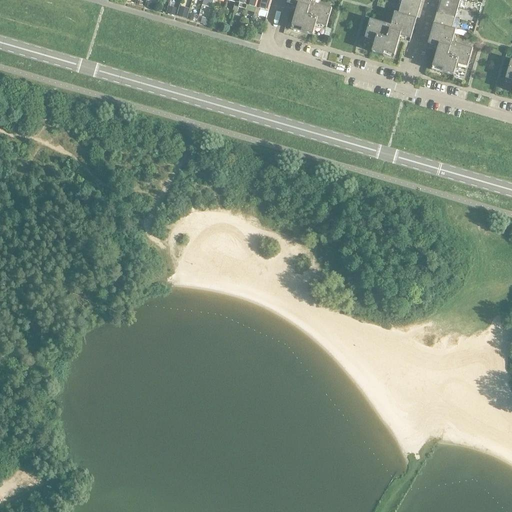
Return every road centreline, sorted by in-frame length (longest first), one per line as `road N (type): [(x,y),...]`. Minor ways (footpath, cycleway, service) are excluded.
road 1 (tertiary): [(511,192),(0,43)]
road 2 (residential): [(278,0),(265,50),(511,119)]
